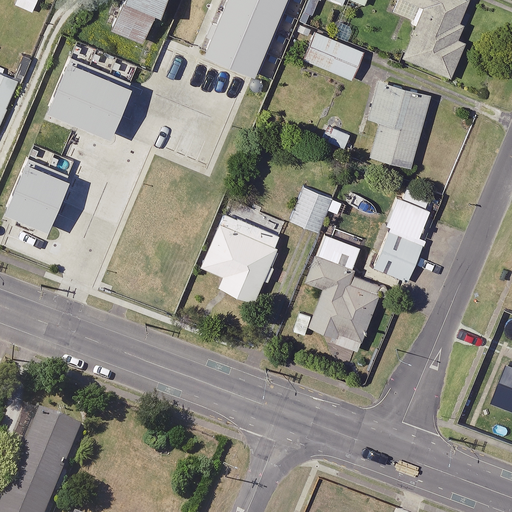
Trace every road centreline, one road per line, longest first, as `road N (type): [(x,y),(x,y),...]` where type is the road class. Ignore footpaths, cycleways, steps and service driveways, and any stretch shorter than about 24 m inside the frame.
road 1 (residential): [(390,452),(511,162)]
road 2 (tertiary): [(0,305),(285,413)]
road 3 (tertiary): [(390,452),(511,497)]
